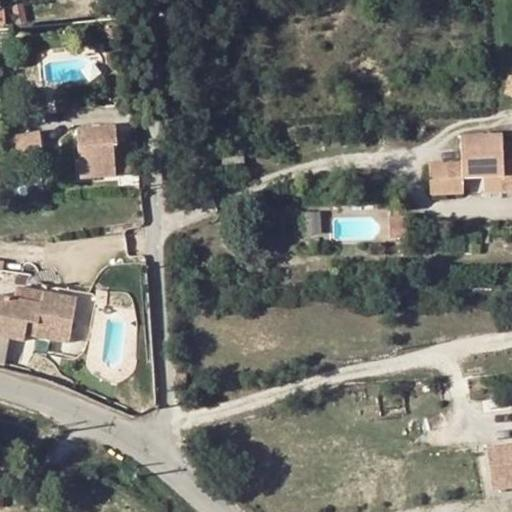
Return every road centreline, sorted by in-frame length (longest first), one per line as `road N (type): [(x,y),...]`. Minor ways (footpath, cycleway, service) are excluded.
road 1 (unclassified): [(139,0),(163,408),(141,445)]
road 2 (residential): [(511,339),(307,383),(141,445)]
road 3 (unclassified): [(141,445),(0,387)]
